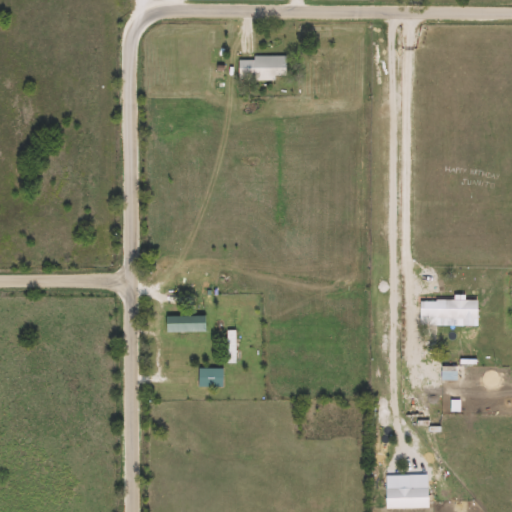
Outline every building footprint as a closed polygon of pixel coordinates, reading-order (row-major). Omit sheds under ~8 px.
[(240,80),(240,56),(288,56),(288,80),(240,80)] [(477,300),(477,324),(464,324),(464,318),(421,318),(421,300),(477,300)] [(207,331),(168,331),(168,315),(207,315),(207,331)] [(224,386),(200,386),(200,368),(224,368),(224,386)] [(430,508),(387,508),(387,488),(430,488),(430,508)]
